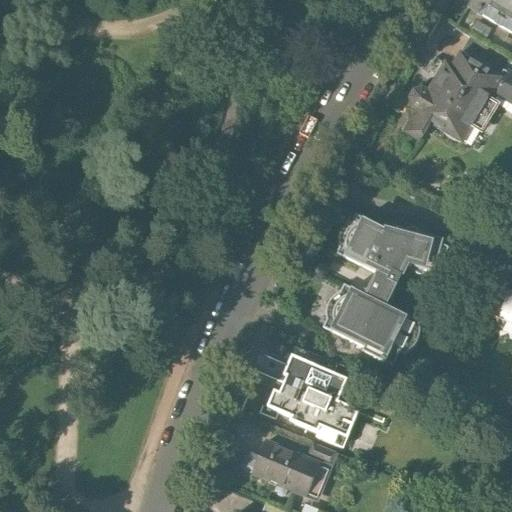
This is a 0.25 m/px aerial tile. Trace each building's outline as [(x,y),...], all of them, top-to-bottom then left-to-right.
[(511,0),(472,0),(468,8),(511,34),(511,0)] [(499,78),(460,55),(451,69),(444,65),(427,94),(422,91),(413,93),(409,100),(412,109),(416,112),(414,116),(416,117),(405,135),(419,143),(429,126),(444,135),(446,138),(450,141),(454,143),(459,143),(462,145),(492,93),(511,104),(511,76),(503,72),(499,78)] [(385,231),(356,217),(353,223),(347,226),(342,232),(339,238),(339,244),(340,250),(337,255),(378,276),(397,285),(406,267),(434,274),(443,242),(385,227),(385,231)] [(351,266),(347,276),(363,282),(366,272),(351,266)] [(385,308),(397,285),(378,276),(367,299),(385,308)] [(418,324),(385,308),(367,299),(344,287),(341,292),(338,294),(334,297),(331,301),(328,307),(326,315),(327,321),(323,328),(365,350),(363,354),(367,356),(368,358),(369,362),(372,365),(375,367),(378,368),(382,369),(386,368),(389,366),(391,368),(398,353),(402,355),(407,353),(411,350),(414,346),(417,342),(418,337),(419,333),(419,330),(418,324)] [(511,294),(501,290),(488,318),(511,328),(511,294)] [(347,382),(292,358),(284,375),(288,377),(279,396),(274,393),(267,407),(292,418),(291,422),(318,434),(320,427),(346,439),(358,413),(338,403),(347,382)] [(306,461),(265,444),(259,459),(250,456),(247,457),(242,467),(243,471),(305,496),(308,489),(320,494),(331,467),(308,457),(306,461)] [(313,445),(308,457),(331,467),(336,456),(313,445)]
